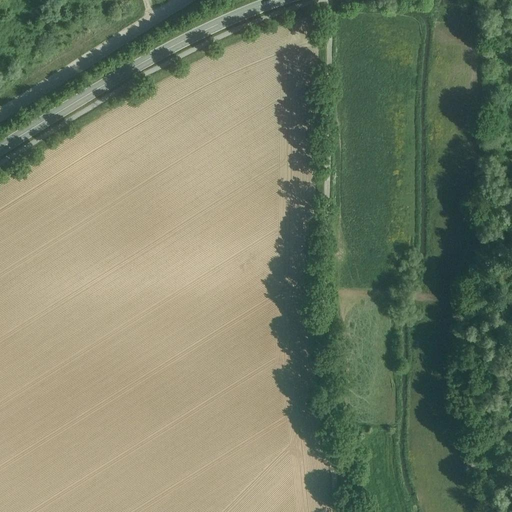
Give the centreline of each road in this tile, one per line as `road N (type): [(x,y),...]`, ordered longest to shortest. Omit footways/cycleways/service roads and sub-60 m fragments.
road 1 (track): [(335,0),(320,303),(344,511)]
road 2 (tertiary): [(0,151),(195,33),(277,0)]
